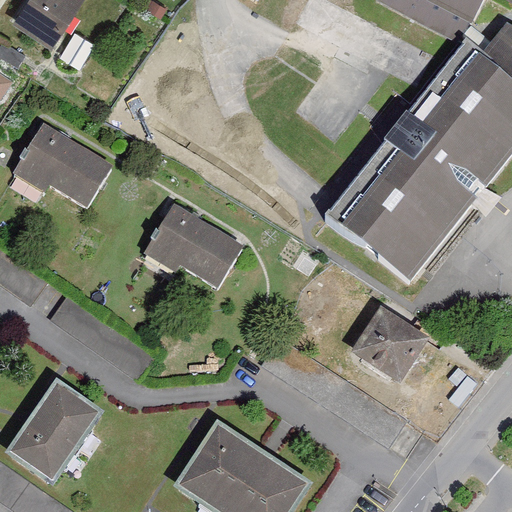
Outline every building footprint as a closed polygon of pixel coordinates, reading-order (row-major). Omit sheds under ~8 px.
[(85,0),(28,0),(10,29),(50,55),(85,0)] [(463,47),(470,35),(489,0),(378,0),(377,2),(429,31),(462,49),(463,47)] [(161,26),(167,14),(151,7),(145,19),(161,26)] [(470,35),(463,47),(486,66),(492,59),(495,54),(470,35)] [(331,228),(326,235),(360,262),(415,303),(495,199),(511,177),(511,39),(509,37),(495,54),(492,59),(486,66),(484,69),(465,55),(361,190),(331,228)] [(0,63),(19,76),(27,63),(4,47),(0,52),(0,63)] [(0,112),(13,93),(0,84),(0,112)] [(152,129),(331,228),(361,190),(323,167),(234,115),(182,84),(152,129)] [(88,222),(112,180),(44,142),(20,184),(88,222)] [(220,303),(243,260),(170,221),(147,265),(220,303)] [(56,292),(0,252),(0,284),(41,314),(56,292)] [(415,303),(360,262),(301,331),(407,408),(458,337),(415,303)] [(153,361),(67,301),(52,322),(138,382),(153,361)] [(391,451),(407,425),(278,347),(262,373),(391,451)] [(107,411),(59,378),(7,453),(56,486),(107,411)] [(305,511),(313,499),(219,439),(178,503),(192,511),(305,511)] [(69,511),(0,464),(0,506),(8,511),(69,511)]
